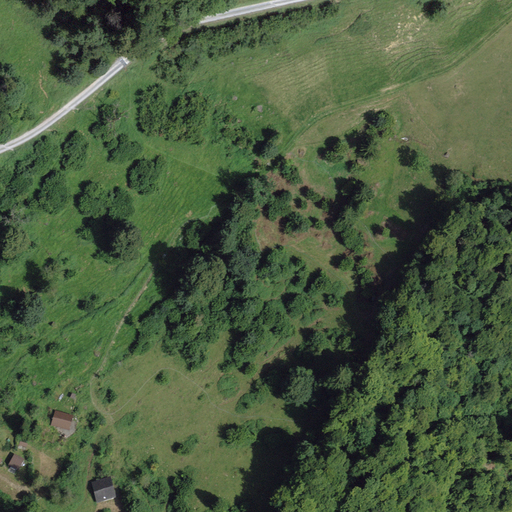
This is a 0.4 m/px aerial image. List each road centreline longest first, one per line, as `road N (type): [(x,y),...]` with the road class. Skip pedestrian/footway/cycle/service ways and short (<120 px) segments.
road 1 (track): [(0,380),(30,345),(122,289),(182,225),(256,179),(317,115),(450,66),(511,15)]
road 2 (track): [(0,150),(168,32),(293,0)]
road 3 (track): [(60,409),(65,389),(99,363),(162,247)]
